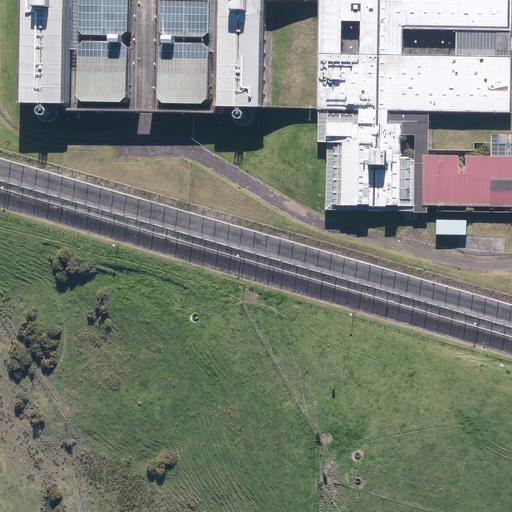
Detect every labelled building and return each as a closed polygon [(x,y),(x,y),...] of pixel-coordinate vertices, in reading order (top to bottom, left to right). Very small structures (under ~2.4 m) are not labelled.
[(27,0),(25,107),(70,108),(72,0),(27,0)] [(270,0),(224,0),(223,110),(269,111),(270,0)] [(511,0),(321,0),(321,54),(320,110),(375,111),(375,123),(361,123),(360,207),(402,208),(403,123),(390,123),(390,111),(511,113),(511,57),(406,55),(406,30),(511,30),(511,0)] [(426,157),(426,207),(511,208),(511,158),(470,158),(469,175),(463,175),(463,158),(426,157)] [(470,219),(441,218),(440,235),(470,236),(470,219)]
